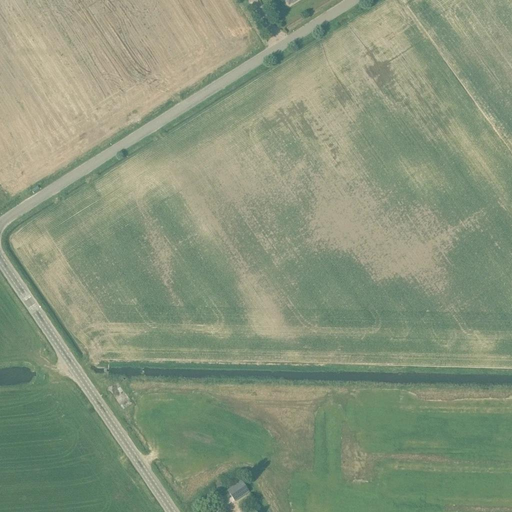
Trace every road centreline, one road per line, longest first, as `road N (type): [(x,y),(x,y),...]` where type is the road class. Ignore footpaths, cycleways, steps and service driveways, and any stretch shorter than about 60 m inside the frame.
road 1 (unclassified): [(0,223),(349,0)]
road 2 (unclassified): [(176,511),(0,254)]
